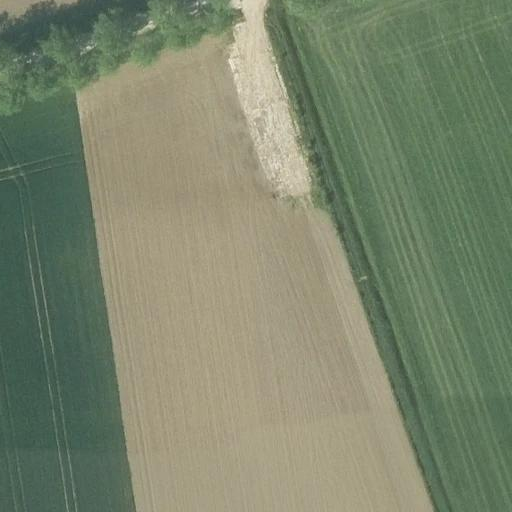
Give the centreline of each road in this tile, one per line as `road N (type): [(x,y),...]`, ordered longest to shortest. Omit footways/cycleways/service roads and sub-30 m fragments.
road 1 (track): [(259,0),(316,187),(437,511)]
road 2 (unclassified): [(0,75),(221,0)]
